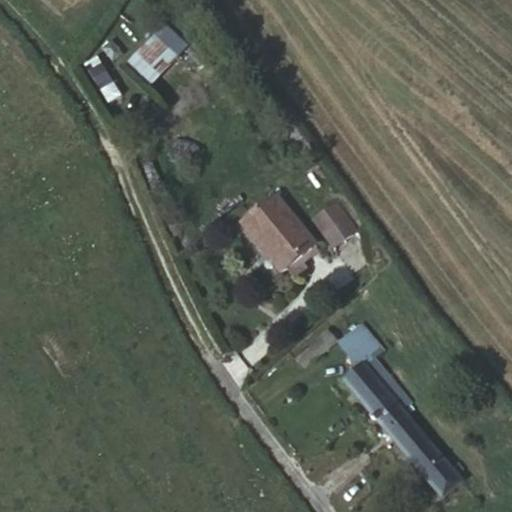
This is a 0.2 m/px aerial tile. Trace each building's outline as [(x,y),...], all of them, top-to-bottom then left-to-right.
[(149,88),(188,45),(164,23),(125,65),(149,88)] [(116,101),(105,74),(96,78),(107,104),(116,101)] [(188,118),(174,157),(185,161),(189,148),(200,152),(209,125),(188,118)] [(318,240),(280,202),(250,234),(265,252),(271,246),(289,268),(318,240)] [(342,207),(316,219),(331,251),(357,239),(342,207)] [(357,368),(344,381),(443,496),(464,479),(406,411),(414,402),(377,359),(385,349),(362,322),(338,346),(357,368)]
